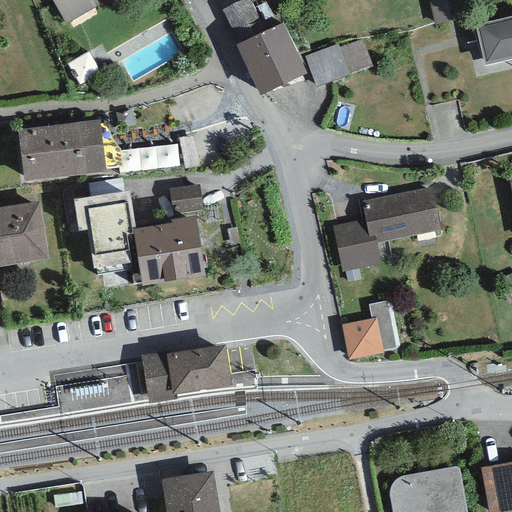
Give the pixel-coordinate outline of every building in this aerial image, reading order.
[(51,0),(66,25),(100,5),(96,0),(51,0)] [(246,0),(244,0),(222,10),(238,44),(262,33),(246,0)] [(463,0),(428,0),(435,24),(468,16),(463,0)] [(511,16),(475,25),(485,65),(511,59),(511,16)] [(238,44),(236,45),(259,96),(307,74),(283,23),(262,33),(238,44)] [(339,46),(305,58),(316,90),(373,70),(362,40),(339,48),(339,46)] [(100,121),(17,131),(23,181),(106,172),(100,121)] [(176,144),(138,147),(139,168),(178,165),(176,144)] [(169,189),(172,214),(203,210),(200,185),(169,189)] [(433,188),(362,201),(365,220),(369,238),(374,237),(376,243),(441,231),(433,188)] [(135,228),(130,191),(73,199),(78,231),(87,230),(93,269),(130,263),(126,235),(134,234),(133,228),(135,228)] [(40,202),(0,207),(0,266),(49,259),(40,202)] [(135,228),(133,228),(134,234),(141,286),(205,276),(196,215),(169,219),(170,223),(135,228)] [(374,237),(369,238),(365,220),(332,227),(342,272),(380,264),(376,243),(374,237)] [(387,302),(369,305),(371,320),(341,325),(348,360),(383,353),(383,350),(395,347),(387,302)] [(224,344),(141,357),(148,395),(231,386),(224,344)] [(511,511),(511,462),(481,468),(488,511),(511,511)] [(388,495),(391,511),(466,511),(459,472),(458,469),(453,467),(403,476),(398,479),(393,483),(390,488),(388,495)] [(219,511),(213,471),(161,480),(166,511),(219,511)]
